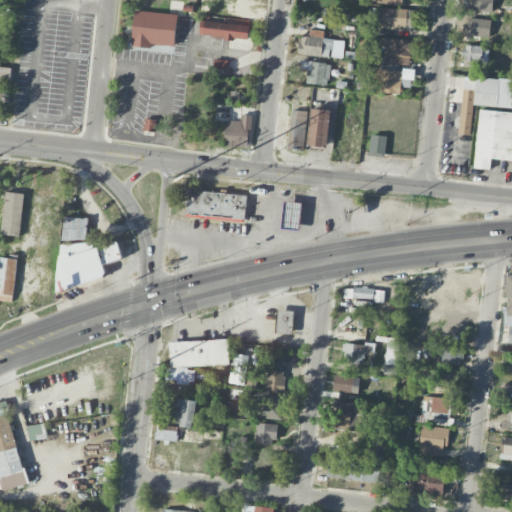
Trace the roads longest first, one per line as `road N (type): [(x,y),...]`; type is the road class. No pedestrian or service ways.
road 1 (primary): [(511,237),(327,262),(147,305)]
road 2 (secondary): [(511,196),(167,159)]
road 3 (residential): [(440,511),(131,478)]
road 4 (residential): [(495,239),(468,511)]
road 5 (residential): [(327,262),(300,511)]
road 6 (secondary): [(46,146),(99,171),(132,204),(147,257),(147,305)]
road 7 (tertiary): [(147,305),(128,511)]
road 8 (residential): [(425,187),(446,0)]
road 9 (residential): [(262,170),(281,0)]
road 10 (primary): [(147,305),(0,356)]
road 11 (residential): [(94,151),(109,0)]
road 12 (secondary): [(147,305),(167,159)]
road 13 (secondary): [(167,159),(46,146)]
